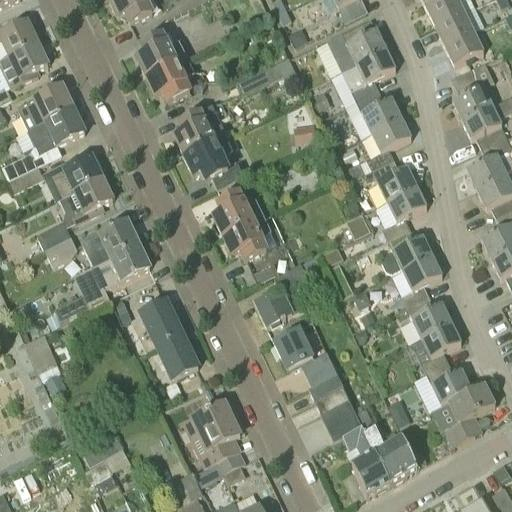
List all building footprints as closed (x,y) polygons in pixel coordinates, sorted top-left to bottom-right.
[(0,0),(0,13),(20,4),(18,0),(0,0)] [(131,30),(154,19),(147,5),(156,0),(155,0),(117,0),(108,4),(118,24),(126,20),(131,30)] [(330,0),(338,16),(367,2),(365,0),(330,0)] [(419,0),(424,11),(446,0),(419,0)] [(434,31),(463,18),(454,0),(446,0),(424,11),(434,31)] [(505,0),(502,0),(496,3),(501,14),(510,10),(505,0)] [(278,18),(286,14),(281,3),(272,7),(278,18)] [(286,14),(278,18),(283,30),(291,26),(286,14)] [(444,52),(473,38),(463,18),(434,31),(444,52)] [(0,48),(1,48),(8,64),(38,50),(27,29),(16,34),(13,29),(0,35),(0,48)] [(343,79),(386,58),(376,36),(369,40),(363,29),(327,47),(328,48),(342,77),(343,79)] [(308,46),(302,34),(289,40),(295,52),(308,46)] [(473,38),(444,52),(454,73),(483,59),(473,38)] [(137,65),(146,84),(187,63),(180,48),(171,52),(165,40),(141,51),(145,61),(137,65)] [(8,64),(0,67),(0,73),(11,95),(38,82),(36,77),(48,72),(38,50),(8,64)] [(357,109),(379,99),(374,87),(395,77),(386,58),(343,79),(357,109)] [(169,109),(192,98),(186,84),(195,80),(187,63),(146,84),(156,103),(164,99),(169,109)] [(295,76),(289,64),(237,89),(243,102),(295,76)] [(460,103),(452,107),(462,127),(492,112),(484,93),(494,88),(485,69),(451,85),(460,103)] [(17,114),(22,122),(36,115),(43,130),(73,115),(62,92),(17,114)] [(0,110),(13,105),(8,94),(5,96),(4,94),(0,95),(0,110)] [(330,111),(323,98),(311,104),(318,117),(330,111)] [(372,141),(402,127),(391,105),(384,109),(379,99),(357,109),(372,141)] [(476,145),(481,156),(508,144),(499,125),(511,118),(511,103),(492,112),(462,127),(471,147),(476,145)] [(175,144),(184,163),(227,143),(213,114),(179,130),(184,140),(175,144)] [(38,173),(44,169),(40,160),(85,139),(73,115),(43,130),(28,137),(35,151),(30,160),(2,173),(9,187),(38,173)] [(367,167),(368,168),(372,177),(373,178),(394,168),(389,156),(411,146),(402,127),(372,141),(381,160),(367,167)] [(310,132),(296,133),(297,147),(311,146),(310,132)] [(342,147),(337,137),(329,141),(335,151),(342,147)] [(218,196),(243,184),(238,172),(229,176),(223,164),(233,159),(226,144),(227,143),(184,163),(194,183),(202,179),(207,188),(212,185),(218,196)] [(477,197),(508,182),(498,161),(511,154),(511,152),(508,144),(481,156),(486,167),(467,176),(477,197)] [(358,163),(353,153),(341,159),(346,168),(358,163)] [(62,204),(74,199),(103,185),(92,163),(80,169),(78,164),(50,178),(62,204)] [(394,168),(373,178),(375,184),(387,209),(417,195),(407,174),(399,178),(394,168)] [(365,181),(359,169),(343,177),(349,189),(363,181),(365,181)] [(44,185),(38,173),(9,187),(14,199),(44,185)] [(367,188),(375,184),(373,178),(372,177),(365,181),(363,181),(367,188)] [(496,226),(511,218),(511,191),(508,182),(477,197),(486,217),(491,214),(496,226)] [(75,228),(76,230),(103,217),(101,212),(113,207),(103,185),(74,199),(81,216),(72,220),(73,221),(64,226),(65,228),(66,233),(75,228)] [(387,247),(410,236),(405,225),(426,215),(417,195),(387,209),(388,210),(397,228),(386,234),(382,236),(387,247)] [(214,223),(223,243),(264,223),(257,207),(247,212),(241,199),(217,210),(222,219),(214,223)] [(492,267),(511,256),(511,218),(496,226),(501,236),(481,246),(492,267)] [(245,268),(269,256),(263,243),(271,239),(264,223),(223,243),(232,262),(241,258),(245,268)] [(46,258),(72,245),(66,233),(65,228),(38,240),(46,258)] [(110,266),(139,251),(127,228),(82,249),(87,260),(103,252),(110,266)] [(402,278),(433,264),(423,243),(415,247),(410,236),(387,247),(392,256),(383,260),(380,266),(385,276),(392,277),(400,274),(402,278)] [(72,245),(46,258),(34,264),(39,275),(77,257),(72,245)] [(99,285),(104,297),(150,275),(139,251),(110,266),(115,278),(99,285)] [(510,295),(511,293),(511,256),(492,267),(501,286),(505,284),(510,295)] [(267,335),(303,317),(298,306),(301,304),(303,303),(304,301),(305,299),(305,297),(305,294),(303,290),(302,288),(308,286),(311,283),(315,274),(314,271),(318,269),(315,264),(301,271),(279,281),(275,284),(282,298),(255,311),(267,335)] [(407,314),(429,303),(424,292),(442,284),(433,264),(402,278),(392,283),(407,314)] [(275,284),(279,281),(273,270),(253,279),(259,291),(275,284)] [(342,290),(337,292),(336,292),(341,304),(352,300),(349,293),(342,290)] [(62,330),(91,317),(84,301),(55,315),(57,318),(62,330)] [(421,344),(451,330),(441,310),(434,314),(429,303),(407,314),(421,344)] [(120,319),(127,316),(122,305),(114,308),(120,319)] [(155,354),(182,341),(166,308),(139,321),(155,354)] [(52,335),(62,330),(57,318),(46,323),(52,335)] [(377,328),(372,318),(360,323),(365,334),(377,328)] [(428,380),(449,370),(443,359),(461,351),(451,330),(421,344),(422,345),(413,349),(428,380)] [(370,345),(365,335),(355,340),(360,350),(370,345)] [(313,393),(337,382),(327,359),(315,365),(301,336),(274,349),(287,377),(302,370),(313,393)] [(155,354),(171,387),(198,374),(182,341),(155,354)] [(449,409),(471,398),(461,377),(454,380),(449,370),(428,380),(430,384),(419,389),(432,417),(449,409)] [(53,403),(68,396),(60,378),(45,385),(53,403)] [(308,395),(314,408),(343,394),(337,382),(313,393),(308,395)] [(459,430),(446,436),(454,453),(475,442),(468,427),(495,413),(484,392),(471,398),(449,409),(459,430)] [(320,421),(349,407),(343,394),(314,408),(320,421)] [(320,421),(327,434),(355,420),(349,407),(320,421)] [(205,475),(239,459),(233,446),(240,442),(224,410),(191,426),(200,445),(192,449),(205,475)] [(363,434),(390,491),(417,476),(416,474),(410,461),(402,444),(397,446),(396,442),(383,447),(367,415),(356,420),(363,434)] [(410,427),(407,419),(401,417),(393,421),(398,433),(410,427)] [(355,420),(327,434),(333,448),(343,444),(363,434),(356,420),(355,420)] [(363,434),(343,444),(348,456),(357,451),(362,461),(363,460),(366,465),(352,472),(367,504),(390,491),(363,434)] [(124,455),(116,440),(83,458),(91,472),(124,455)] [(410,461),(416,474),(427,469),(420,455),(410,461)] [(196,480),(202,491),(245,470),(239,459),(205,475),(196,480)] [(106,466),(109,472),(112,478),(111,479),(112,481),(123,475),(114,460),(105,464),(106,466)] [(85,477),(89,485),(109,472),(106,466),(85,477)] [(44,483),(56,511),(98,511),(80,468),(44,483)] [(503,470),(493,476),(500,487),(510,481),(503,470)] [(109,472),(89,485),(91,489),(93,488),(94,490),(112,481),(111,479),(112,478),(109,472)] [(227,479),(223,481),(228,492),(246,483),(241,472),(227,479)] [(499,511),(511,511),(511,507),(504,494),(493,501),(499,511)] [(0,501),(0,511),(8,511),(3,501),(0,501)] [(487,511),(499,511),(493,501),(484,506),(487,511)] [(202,511),(197,502),(181,510),(181,511),(202,511)]
